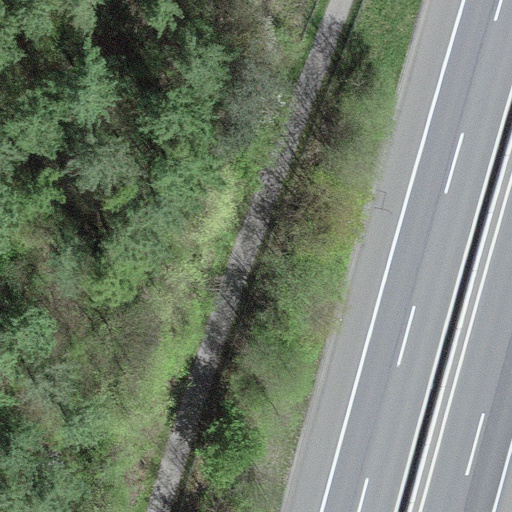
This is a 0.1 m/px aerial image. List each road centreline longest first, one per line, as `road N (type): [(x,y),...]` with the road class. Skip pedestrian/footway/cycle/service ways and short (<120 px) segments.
road 1 (track): [(160,511),(343,0)]
road 2 (motorway): [(501,0),(358,511)]
road 3 (motorway): [(457,511),(511,311)]
